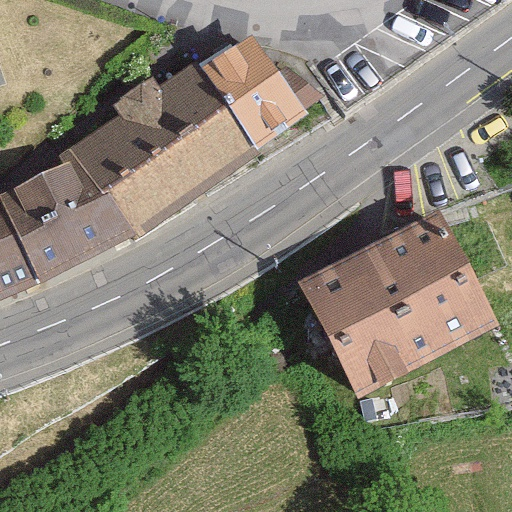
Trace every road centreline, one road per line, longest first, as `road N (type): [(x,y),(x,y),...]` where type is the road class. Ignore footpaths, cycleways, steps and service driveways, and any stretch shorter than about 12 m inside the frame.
road 1 (secondary): [(511,39),(241,230),(143,285),(0,346)]
road 2 (residential): [(332,0),(279,18),(215,0)]
